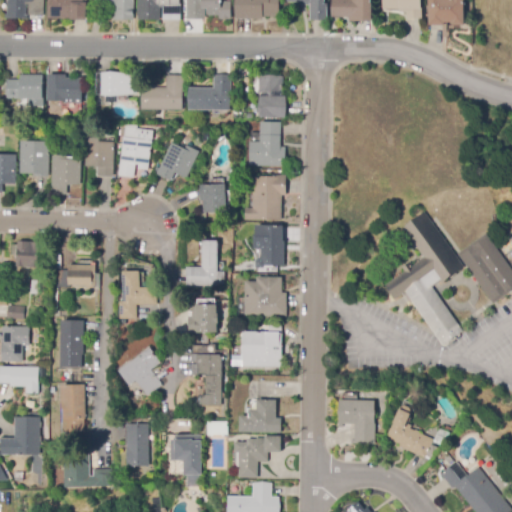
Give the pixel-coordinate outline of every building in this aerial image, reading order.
[(27,19),(5,19),(5,14),(7,14),(7,0),(44,0),(44,16),(28,16),(28,5),(27,5),(26,15),(27,15),(27,19)] [(86,0),(85,21),(47,19),(48,0),(86,0)] [(133,0),(133,21),(113,20),(113,7),(100,7),(100,0),(133,0)] [(180,21),(163,21),(163,8),(160,8),(160,20),(138,20),(138,0),(179,0),(179,5),(180,5),(180,21)] [(229,20),(220,21),(220,19),(219,19),(219,16),(206,16),(206,20),(188,20),(188,0),(222,0),(222,1),(231,1),(231,19),(229,19),(229,20)] [(263,20),(236,19),(236,0),(280,0),(280,17),(263,17),(263,20)] [(327,21),(310,21),(310,6),(301,6),(301,2),(285,2),(285,0),(325,0),(325,4),(327,4),(327,21)] [(372,0),(372,22),(349,21),(349,18),(331,18),(331,0),(372,0)] [(422,0),(422,19),(406,19),(406,12),(399,12),(399,9),(383,9),(383,0),(422,0)] [(464,0),(464,26),(451,26),(451,23),(443,23),(443,26),(428,26),(428,0),(464,0)] [(112,97),(101,95),(102,73),(112,72),(137,76),(136,94),(112,97)] [(42,108),(27,107),(27,99),(6,99),(7,80),(20,80),(20,75),(43,76),(42,108)] [(65,102),(48,101),(48,75),(66,75),(66,78),(82,79),(82,100),(65,100),(65,102)] [(183,111),(142,110),(142,88),(166,88),(166,75),(183,75),(183,111)] [(230,111),(188,110),(189,88),(213,89),(213,75),(231,75),(230,111)] [(286,118),(259,118),(259,97),(258,98),(259,76),(283,77),(283,97),(286,97),(286,118)] [(285,166),(249,166),(249,142),(260,142),(260,122),(281,122),(281,147),(285,147),(285,166)] [(124,124),(136,125),(136,128),(151,130),(146,169),(136,168),(137,164),(134,164),(132,177),(116,175),(124,124)] [(113,177),(97,176),(98,168),(85,167),(85,138),(99,138),(99,142),(114,143),(113,177)] [(48,177),(33,177),(33,174),(20,174),(20,141),(49,142),(48,177)] [(154,174),(170,142),(182,148),(184,145),(197,151),(184,178),(173,172),(168,181),(154,174)] [(2,194),(0,193),(0,155),(16,155),(16,185),(2,184),(2,194)] [(67,196),(52,196),(52,156),(66,157),(66,161),(80,161),(80,186),(67,186),(67,196)] [(251,176),(285,175),(286,194),(279,194),(280,218),(244,219),(244,208),(251,208),(251,176)] [(197,184),(224,182),(225,194),(230,193),(231,210),(203,212),(202,199),(199,199),(197,184)] [(410,300),(404,292),(394,300),(384,286),(404,272),(401,268),(409,262),(412,266),(423,258),(402,229),(424,212),(464,268),(441,284),(440,282),(432,287),(440,300),(463,332),(443,346),(410,300)] [(254,225),(282,225),(281,240),(283,240),(283,266),(272,265),(272,268),(265,268),(265,271),(257,271),(257,269),(255,269),(254,267),(254,260),(256,257),(259,257),(259,249),(252,249),(252,234),(254,234),(254,225)] [(490,300),(457,254),(486,234),(511,271),(511,290),(499,300),(493,304),(490,300)] [(201,240),(216,240),(216,271),(223,271),(223,283),(216,283),(216,285),(185,285),(185,266),(201,266),(201,240)] [(39,269),(16,267),(17,256),(11,255),(12,245),(17,245),(18,241),(41,244),(39,269)] [(66,264),(89,264),(89,262),(94,262),(94,271),(93,271),(93,287),(85,287),(85,284),(67,284),(66,264)] [(118,318),(135,318),(135,304),(155,303),(154,270),(121,270),(122,301),(118,301),(118,318)] [(243,280),(255,281),(255,276),(281,276),(280,293),(285,293),(284,316),(243,315),(243,280)] [(40,295),(30,294),(31,281),(41,282),(40,295)] [(196,299),(214,299),(214,304),(216,305),(216,332),(195,332),(195,330),(194,330),(194,320),(195,320),(195,304),(196,304),(196,299)] [(24,320),(7,319),(8,306),(24,307),(24,320)] [(82,368),(61,368),(62,321),(84,321),(83,355),(82,355),(82,368)] [(22,362),(1,362),(2,338),(3,338),(3,327),(29,327),(29,346),(28,346),(28,361),(22,360),(22,362)] [(241,331),(281,332),(280,366),(229,365),(230,355),(240,355),(241,331)] [(190,345),(212,345),(212,354),(218,354),(218,357),(220,357),(220,405),(199,404),(199,394),(204,394),(204,376),(190,376),(190,345)] [(117,370),(149,347),(160,362),(150,369),(161,384),(146,395),(135,380),(128,385),(117,370)] [(38,394),(26,394),(26,387),(11,387),(11,384),(0,383),(0,367),(38,368),(38,370),(44,371),(43,384),(38,384),(38,394)] [(64,433),(63,409),(62,409),(62,385),(85,385),(86,419),(85,419),(85,432),(64,433)] [(281,433),(239,432),(240,416),(248,416),(248,410),(257,410),(257,400),(276,401),(276,418),(281,418),(281,433)] [(375,444),(351,444),(351,441),(354,441),(354,424),(343,424),(343,428),(339,428),(339,401),(375,401),(375,444)] [(432,461),(425,458),(425,459),(385,440),(400,408),(405,406),(409,408),(412,416),(408,424),(411,426),(410,429),(434,440),(439,429),(447,433),(441,446),(432,442),(431,445),(438,448),(432,461)] [(1,455),(1,439),(15,439),(15,418),(39,417),(40,455),(1,455)] [(148,467),(127,467),(127,424),(148,424),(148,467)] [(203,473),(169,473),(169,452),(166,452),(166,434),(202,433),(203,473)] [(258,478),(239,478),(239,467),(238,467),(238,453),(234,453),(235,442),(247,443),(247,439),(256,439),(256,438),(265,439),(265,436),(281,437),(281,453),(268,453),(268,462),(258,462),(258,478)] [(66,488),(64,457),(89,455),(91,477),(94,476),(94,470),(110,469),(112,485),(66,488)] [(449,464),(445,459),(449,456),(453,461),(449,464)] [(511,510),(509,511),(475,511),(455,487),(452,489),(441,475),(457,462),(468,476),(478,468),(511,510)] [(511,491),(510,493),(495,474),(504,466),(511,476),(511,491)] [(23,481),(15,481),(15,473),(23,473),(23,481)] [(279,511),(228,511),(228,497),(253,497),(253,483),(272,484),(272,497),(280,498),(279,511)] [(345,511),(358,502),(365,510),(367,508),(370,511),(345,511)]
